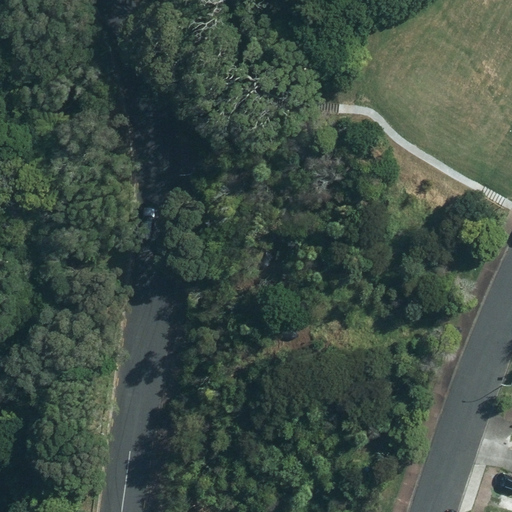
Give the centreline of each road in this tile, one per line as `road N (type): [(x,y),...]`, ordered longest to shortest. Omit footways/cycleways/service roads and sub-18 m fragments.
road 1 (residential): [(117,0),(153,105),(162,185),(121,511)]
road 2 (residential): [(433,511),(511,301)]
